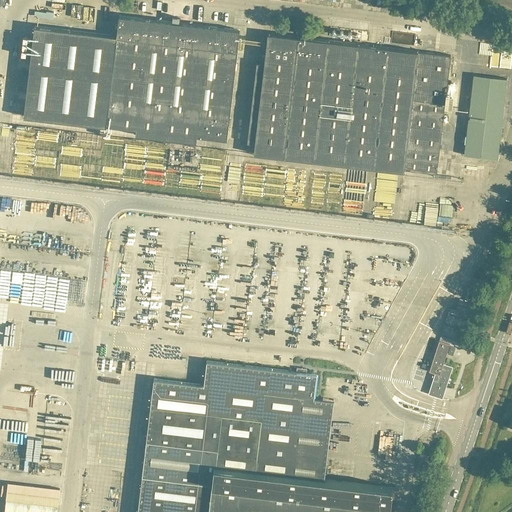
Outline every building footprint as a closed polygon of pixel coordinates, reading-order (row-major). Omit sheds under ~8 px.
[(106,127),(136,130),(136,136),(195,143),(196,137),(226,141),(239,31),(119,17),(117,37),(34,27),(23,117),(106,127)] [(268,35),(264,64),(257,64),(248,144),(255,145),(254,155),(404,172),(404,171),(437,175),(450,56),(418,52),(268,35)] [(506,80),(473,76),(464,156),(497,160),(506,80)] [(145,172),(145,146),(127,146),(127,172),(145,172)] [(64,148),(64,174),(82,174),(82,148),(64,148)] [(180,252),(188,253),(189,239),(180,238),(180,252)] [(172,282),(186,281),(185,267),(176,268),(176,273),(171,273),(172,282)] [(474,300),(477,289),(470,286),(467,298),(474,300)] [(230,299),(242,300),(242,291),(231,291),(230,299)] [(184,305),(184,297),(170,297),(170,305),(184,305)] [(297,329),(291,329),(291,333),(297,333),(297,335),(302,336),(303,319),(298,318),(297,329)] [(439,341),(429,372),(435,374),(433,380),(437,382),(436,385),(433,384),(430,391),(442,395),(444,387),(450,369),(443,366),(446,354),(449,346),(450,345),(439,341)] [(455,348),(449,346),(446,354),(453,356),(455,348)] [(390,506),(392,488),(295,476),(304,398),(314,399),(317,375),(306,374),(306,370),(297,369),(296,373),(206,362),(204,386),(154,380),(151,407),(150,407),(137,511),(370,511),(371,504),(390,506)] [(349,407),(358,407),(358,396),(349,396),(349,407)] [(56,441),(31,437),(27,460),(52,464),(56,441)] [(56,511),(60,489),(7,483),(3,511),(56,511)]
